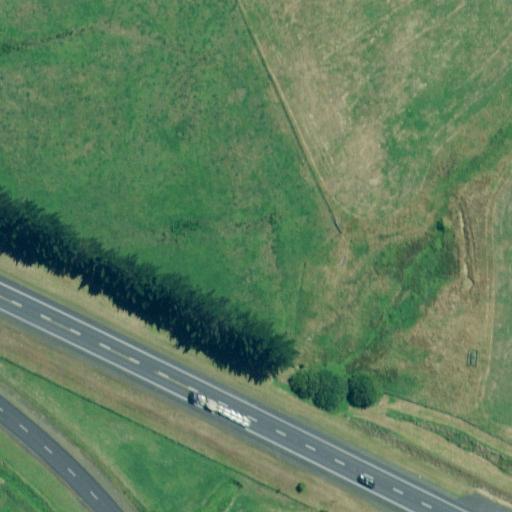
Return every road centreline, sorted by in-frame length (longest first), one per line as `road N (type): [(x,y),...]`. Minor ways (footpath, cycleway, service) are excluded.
road 1 (trunk): [(0,289),(454,511)]
road 2 (unclassified): [(108,511),(0,410)]
